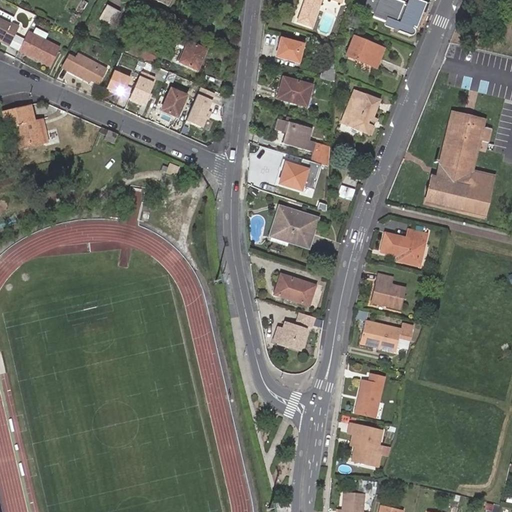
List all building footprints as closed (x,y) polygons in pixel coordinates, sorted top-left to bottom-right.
[(341,0),(306,0),(298,22),(310,27),(319,0),(329,0),(340,4),(341,0)] [(365,0),(361,12),(371,15),(370,19),(384,25),(383,27),(396,32),(395,34),(406,38),(407,38),(409,37),(411,35),(412,33),(412,31),(410,28),(411,27),(415,28),(424,5),(410,0),(408,0),(406,5),(393,0),(365,0)] [(112,27),(120,14),(107,6),(100,19),(112,27)] [(0,10),(0,18),(10,24),(13,18),(0,10)] [(0,42),(8,47),(18,28),(10,24),(0,18),(0,42)] [(57,51),(27,35),(18,52),(48,68),(57,51)] [(306,43),(285,35),(278,51),(300,59),(306,43)] [(383,50),(353,38),(345,57),(376,69),(383,50)] [(162,54),(141,44),(132,40),(126,54),(134,58),(136,54),(158,64),(162,54)] [(180,40),(172,59),(177,61),(186,42),(180,40)] [(186,42),(177,61),(197,70),(205,52),(186,42)] [(72,61),(66,57),(59,69),(80,81),(81,79),(86,82),(95,87),(103,72),(74,56),(72,61)] [(336,83),(336,72),(326,68),(322,78),(336,83)] [(314,86),(284,74),(279,85),(283,86),(279,96),(306,106),(314,86)] [(130,82),(114,75),(107,91),(123,99),(130,82)] [(152,87),(139,81),(130,101),(143,107),(152,87)] [(170,89),(161,110),(175,117),(185,97),(170,89)] [(216,101),(218,95),(202,90),(200,96),(216,101)] [(370,118),(373,110),(377,100),(354,91),(340,124),(368,135),(374,120),(370,118)] [(211,103),(198,97),(186,123),(201,130),(205,120),(204,119),(211,103)] [(29,105),(0,111),(0,122),(1,128),(6,127),(9,126),(11,134),(14,151),(41,145),(36,121),(33,121),(29,105)] [(378,112),(373,110),(370,118),(374,120),(378,112)] [(484,219),(495,175),(469,169),(481,121),(450,114),(437,167),(439,168),(436,181),(434,180),(431,180),(430,185),(425,184),(424,189),(425,190),(424,193),(423,193),(422,199),(426,199),(424,205),(484,219)] [(282,129),(286,119),(280,117),(276,127),(282,129)] [(285,140),(306,148),(314,130),(286,119),(282,129),(288,131),(285,140)] [(40,120),(36,121),(41,145),(45,144),(40,120)] [(111,147),(116,137),(99,130),(96,135),(103,139),(101,143),(111,147)] [(488,132),(482,130),(478,144),(484,146),(488,132)] [(306,148),(303,158),(315,162),(328,167),(329,157),(306,148)] [(308,169),(280,158),(277,167),(280,168),(276,180),(301,189),(308,169)] [(327,177),(328,167),(315,162),(312,171),(327,177)] [(351,201),(355,190),(340,184),(336,196),(351,201)] [(288,241),(306,248),(317,219),(280,206),(271,230),(289,237),(288,241)] [(403,236),(382,231),(378,248),(394,253),(398,255),(415,259),(419,240),(422,240),(424,232),(405,227),(403,236)] [(289,237),(271,230),(270,235),(287,242),(288,241),(289,237)] [(373,269),(368,298),(398,303),(401,281),(385,279),(386,271),(373,269)] [(305,284),(279,274),(271,292),(305,305),(311,289),(304,286),(305,284)] [(365,310),(355,308),(353,317),(361,318),(362,317),(364,317),(365,310)] [(410,335),(412,321),(400,319),(400,325),(363,319),(361,337),(379,340),(378,344),(396,347),(398,333),(410,335)] [(280,334),(276,332),(272,342),(297,351),(304,331),(284,324),(281,330),(280,334)] [(365,396),(361,411),(376,415),(384,384),(364,379),(360,395),(365,396)] [(355,410),(361,411),(365,396),(360,395),(359,395),(355,410)] [(358,441),(358,444),(354,460),(372,464),(376,450),(380,451),(382,444),(379,443),(382,428),(352,421),(350,431),(355,432),(353,440),(358,441)] [(357,511),(361,497),(341,494),(338,511),(337,511),(357,511)]
